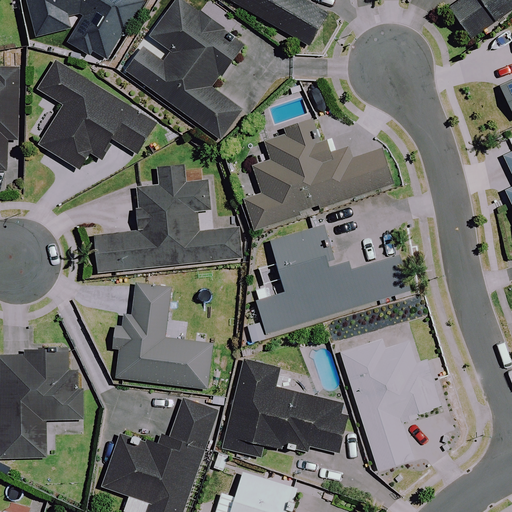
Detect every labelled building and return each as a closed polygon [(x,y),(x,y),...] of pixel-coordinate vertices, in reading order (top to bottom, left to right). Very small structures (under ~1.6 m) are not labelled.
[(72,19),(86,19),(72,41),(106,63),(143,4),(136,0),(30,0),(39,35),(67,28),(72,19)] [(244,47),(180,0),(151,39),(172,55),(165,64),(145,50),(129,71),(222,141),(242,113),(212,90),(244,47)] [(229,0),(310,47),(328,15),(302,0),(229,0)] [(511,0),(465,0),(449,12),(471,42),(511,11),(511,0)] [(156,124),(57,65),(40,93),(65,107),(41,148),(80,171),(90,154),(102,161),(113,143),(136,157),(156,124)] [(18,141),(19,72),(0,71),(0,172),(7,173),(8,141),(18,141)] [(511,83),(503,88),(511,107),(511,83)] [(329,156),(317,122),(286,133),(287,137),(265,144),(271,162),(253,168),(262,194),(244,200),(255,232),(397,184),(385,149),(352,160),(349,149),(329,156)] [(185,184),(183,167),(160,169),(162,187),(138,190),(142,232),(92,238),(96,275),(241,259),(238,230),(199,234),(197,213),(211,211),(208,182),(185,184)] [(332,268),(320,228),(275,241),(281,263),(259,269),(265,288),(256,290),(268,334),(413,291),(403,256),(351,271),(349,263),(332,268)] [(172,290),(138,286),(134,318),(127,317),(119,379),(209,390),(214,346),(166,340),(172,290)] [(420,365),(407,327),(333,351),(351,405),(356,404),(378,472),(414,460),(401,421),(442,408),(427,362),(420,365)] [(78,351),(26,352),(26,356),(0,356),(0,418),(0,459),(47,459),(46,421),(83,421),(83,393),(78,393),(78,351)] [(282,371),(245,362),(225,450),(263,459),(266,444),(309,454),(310,447),(341,454),(349,418),(338,415),(341,404),(277,390),(282,371)] [(185,511),(219,411),(185,400),(173,435),(166,433),(162,445),(123,433),(105,488),(130,496),(125,511),(124,511),(185,511)] [(291,511),(299,487),(244,471),(236,498),(222,494),(216,511),(291,511)]
